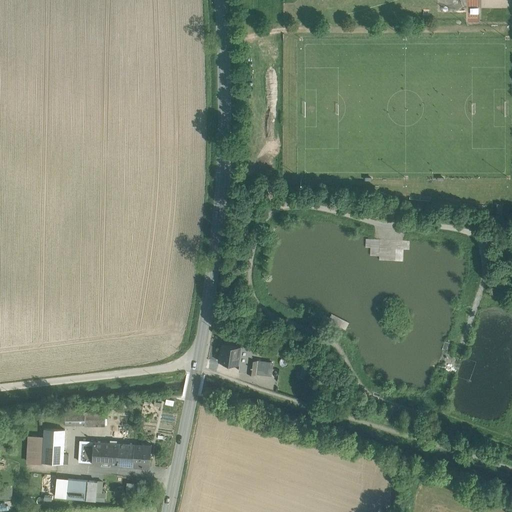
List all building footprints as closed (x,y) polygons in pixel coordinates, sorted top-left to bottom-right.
[(240,346),(223,343),(222,349),(221,349),(219,361),(237,364),(240,346)] [(251,347),(240,346),(237,364),(241,365),(240,372),(246,372),(248,359),(249,359),(251,347)] [(249,359),(248,359),(246,372),(256,374),(258,360),(249,359)] [(274,362),(258,360),(256,374),(272,376),(274,362)] [(104,412),(84,412),(84,415),(85,415),(85,424),(103,424),(104,412)] [(84,415),(65,415),(65,425),(85,424),(85,415),(84,415)] [(65,430),(44,429),(44,437),(43,461),(63,462),(63,453),(65,430)] [(27,460),(43,461),(44,437),(28,436),(27,460)] [(94,441),(80,440),(79,461),(93,462),(94,441)] [(134,443),(94,441),(93,462),(133,464),(134,443)] [(151,445),(134,443),(133,464),(150,465),(151,445)] [(88,480),(57,478),(55,496),(86,499),(88,480)] [(97,481),(88,480),(86,499),(96,499),(96,491),(97,481)] [(138,495),(139,484),(127,483),(126,494),(138,495)] [(0,499),(12,499),(12,486),(0,486),(0,499)]
